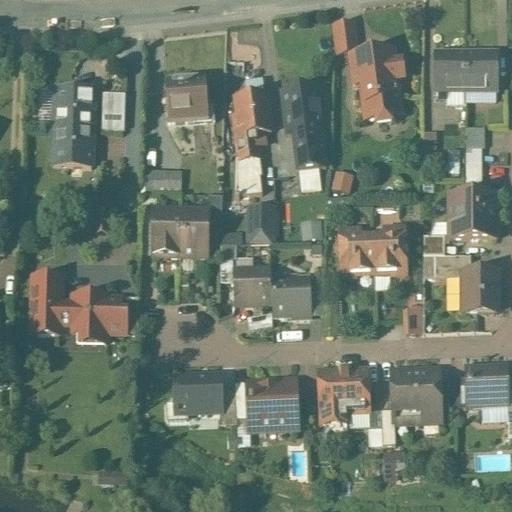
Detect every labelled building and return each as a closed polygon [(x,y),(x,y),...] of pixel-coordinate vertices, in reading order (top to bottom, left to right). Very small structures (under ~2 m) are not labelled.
[(351,28),(333,30),(337,58),(355,55),(351,28)] [(391,55),(350,61),(354,89),(360,88),(365,124),(400,120),(397,101),(393,101),(391,84),(402,83),(399,65),(393,66),(391,55)] [(465,58),(434,58),(434,96),(465,96),(465,58)] [(496,58),(465,58),(465,96),(496,96),(496,58)] [(203,81),(163,84),(167,128),(213,125),(211,109),(206,109),(203,81)] [(92,94),(55,92),(54,132),(91,133),(92,94)] [(315,92),(281,96),(286,138),(293,137),(296,158),(323,155),(323,154),(315,92)] [(104,133),(127,133),(128,97),(105,96),(104,133)] [(265,99),(234,103),(236,120),(232,121),(237,164),(259,161),(256,138),(270,136),(265,99)] [(91,133),(54,132),(53,172),(90,173),(91,133)] [(483,132),(465,132),(465,153),(483,153),(483,132)] [(435,137),(423,137),(423,161),(435,161),(435,137)] [(323,155),(296,158),(298,175),(325,172),(323,155)] [(237,164),(235,164),(234,200),(261,198),(259,181),(261,180),(259,161),(237,164)] [(154,176),(142,175),(141,198),(153,199),(154,176)] [(339,175),(335,192),(352,195),(356,179),(339,175)] [(181,176),(154,176),(153,199),(156,199),(180,200),(181,176)] [(153,199),(141,198),(140,231),(153,232),(154,215),(155,215),(156,199),(153,199)] [(495,199),(448,199),(448,243),(495,243),(495,199)] [(221,201),(207,201),(207,216),(208,216),(208,229),(221,229),(221,201)] [(248,210),(248,250),(281,250),(281,210),(248,210)] [(155,215),(154,215),(153,232),(153,262),(180,263),(181,216),(155,215)] [(108,217),(97,216),(95,236),(107,237),(108,217)] [(207,216),(181,216),(180,263),(207,264),(208,229),(208,216),(207,216)] [(305,242),(324,242),(324,224),(305,224),(305,242)] [(403,234),(383,235),(384,244),(371,244),(373,279),(389,278),(389,281),(405,280),(403,234)] [(243,236),(225,240),(228,253),(246,248),(243,236)] [(359,236),(339,237),(340,283),(356,282),(356,279),(373,279),(371,244),(359,245),(359,236)] [(444,240),(422,240),(422,261),(434,261),(444,261),(444,240)] [(422,284),(434,284),(434,261),(422,261),(422,284)] [(470,261),(434,261),(434,284),(463,283),(463,277),(470,277),(470,261)] [(239,289),(239,277),(239,266),(224,267),(224,290),(239,289)] [(268,276),(239,277),(239,289),(241,315),(269,314),(268,276)] [(470,277),(463,277),(463,283),(463,317),(495,316),(495,277),(470,277)] [(313,283),(278,284),(280,323),(314,322),(314,296),(313,283)] [(72,309),(59,309),(60,286),(33,285),(32,316),(31,316),(31,325),(32,325),(31,341),(59,341),(59,333),(72,334),(72,339),(106,340),(107,308),(107,305),(73,304),(72,309)] [(322,322),(322,296),(314,296),(314,322),(322,322)] [(138,305),(117,304),(117,308),(119,308),(119,321),(125,321),(124,340),(137,340),(138,305)] [(117,308),(107,308),(106,340),(124,340),(125,321),(119,321),(119,308),(117,308)] [(405,311),(408,339),(428,337),(425,309),(405,311)] [(506,372),(464,374),(464,382),(465,412),(482,412),(481,409),(506,408),(508,408),(506,380),(506,372)] [(438,375),(390,377),(391,415),(392,426),(393,426),(422,426),(422,419),(440,419),(438,375)] [(337,379),(336,377),(321,378),(322,399),(319,403),(320,426),(324,429),(346,428),(346,418),(367,417),(366,376),(351,376),(351,379),(337,379)] [(176,410),(176,418),(187,418),(220,416),(220,395),(220,382),(175,384),(176,410)] [(464,382),(450,382),(452,413),(465,412),(464,382)] [(278,389),(247,390),(249,435),(296,433),(294,387),(278,387),(278,389)] [(235,395),(220,395),(220,416),(220,432),(237,430),(235,395)] [(187,418),(176,418),(176,410),(167,410),(167,425),(186,424),(187,418)] [(391,415),(380,416),(381,451),(394,450),(393,426),(392,426),(391,415)] [(400,482),(399,456),(385,456),(386,482),(400,482)] [(130,476),(103,475),(102,486),(129,487),(130,476)]
